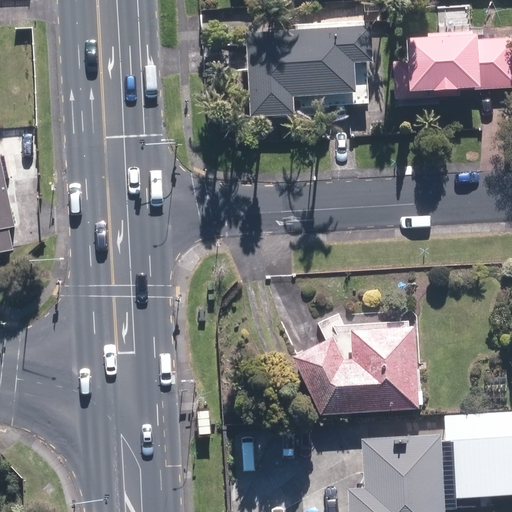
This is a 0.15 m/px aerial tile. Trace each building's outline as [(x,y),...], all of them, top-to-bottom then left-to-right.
[(367,38),(243,44),(247,127),(292,125),(292,109),(352,106),(351,75),(369,74),(367,38)] [(391,70),(393,107),(477,103),(476,97),(511,94),(511,45),(469,48),(469,39),(425,42),(426,47),(403,48),(405,69),(401,70),(391,70)] [(0,157),(0,254),(8,253),(3,232),(10,231),(0,183),(0,180),(5,180),(0,157)] [(285,363),(313,419),(411,413),(411,409),(417,409),(416,395),(410,395),(406,323),(324,329),(324,343),(285,363)] [(511,412),(445,417),(446,442),(456,441),(459,497),(511,493),(511,412)] [(347,485),(347,511),(441,511),(439,434),(360,437),(361,485),(347,485)]
